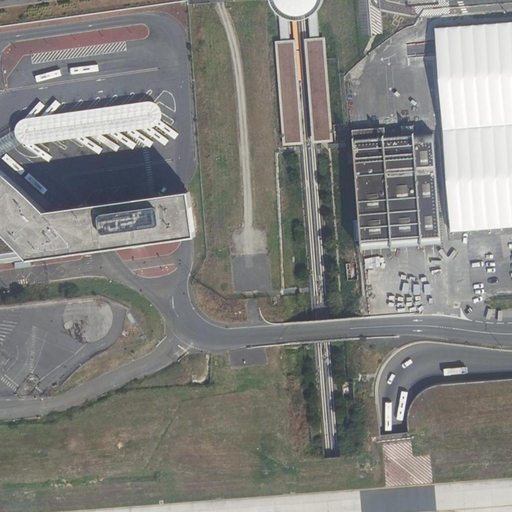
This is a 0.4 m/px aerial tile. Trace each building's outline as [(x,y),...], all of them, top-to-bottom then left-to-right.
[(305,40),(312,144),(334,143),(325,39),(319,39),(317,12),(321,7),(323,1),(322,0),(269,0),(270,2),(272,8),(275,12),(279,15),(281,42),(275,43),(283,146),(304,145),(296,41),(290,41),(288,20),(295,21),(302,21),(308,19),(310,40),(305,40)] [(149,101),(28,118),(21,121),(18,128),(18,135),(23,142),(31,144),(154,127),(161,122),(164,118),(165,111),(162,105),(156,102),(149,101)] [(354,141),(385,138),(384,129),(352,131),(354,141)] [(434,135),(385,138),(354,141),(353,141),(361,251),(442,245),(434,135)] [(0,265),(193,240),(199,239),(191,191),(49,210),(30,191),(3,168),(0,165),(0,265)]
